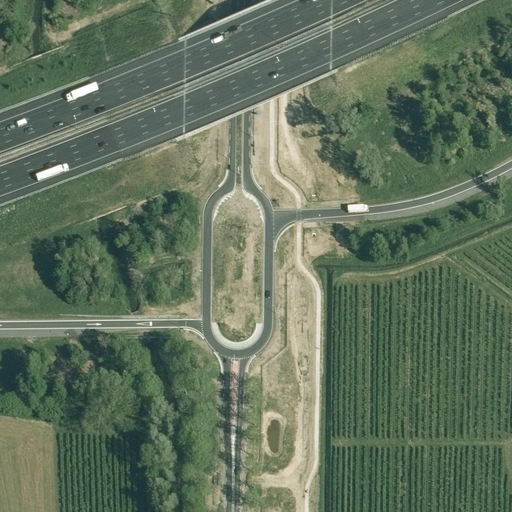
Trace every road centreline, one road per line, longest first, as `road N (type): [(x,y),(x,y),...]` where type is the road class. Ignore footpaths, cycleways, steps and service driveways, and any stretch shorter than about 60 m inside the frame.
road 1 (motorway): [(0,180),(430,0)]
road 2 (motorway): [(331,0),(0,135)]
road 3 (secondary): [(233,0),(231,178),(210,205),(206,323)]
road 4 (motorway): [(268,215),(404,205),(511,163)]
road 5 (secondary): [(268,215),(246,179),(247,0)]
road 6 (motorway): [(0,325),(206,323)]
road 7 (secondary): [(242,354),(266,333),(268,215)]
